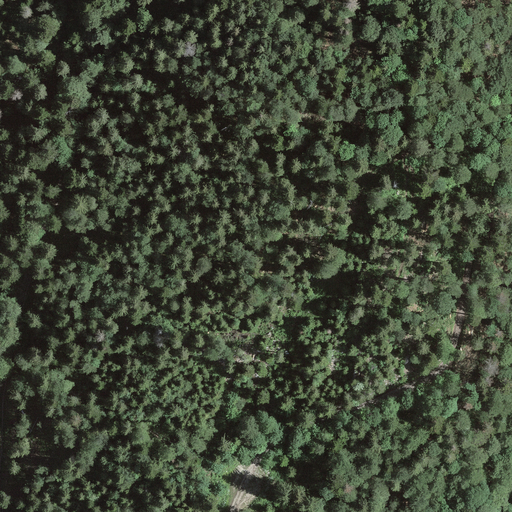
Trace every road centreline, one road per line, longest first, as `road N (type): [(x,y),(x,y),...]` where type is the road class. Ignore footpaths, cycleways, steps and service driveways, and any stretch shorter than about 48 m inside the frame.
road 1 (track): [(232,511),(271,442),(424,380),(445,363),(502,170)]
road 2 (track): [(129,0),(22,299),(0,410)]
